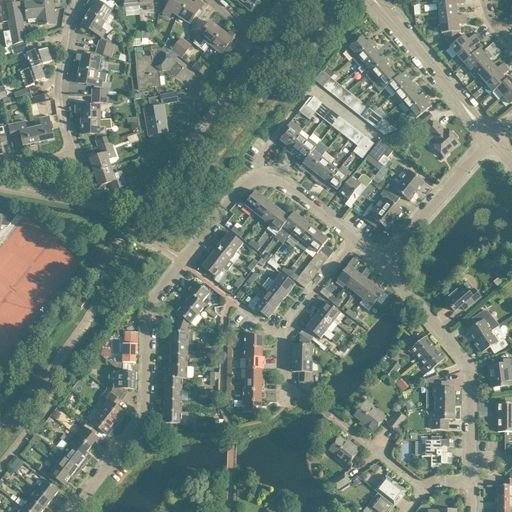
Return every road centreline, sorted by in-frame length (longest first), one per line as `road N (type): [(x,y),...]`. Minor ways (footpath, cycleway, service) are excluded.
road 1 (residential): [(351,239),(281,181),(266,176),(237,192),(154,293),(146,318),(145,407),(70,511)]
road 2 (residential): [(472,480),(468,369),(384,264)]
road 3 (unclassified): [(495,135),(372,0)]
road 4 (residential): [(289,396),(284,340),(351,239)]
road 5 (unclassified): [(384,264),(495,135)]
road 6 (residential): [(72,153),(62,98),(77,0)]
